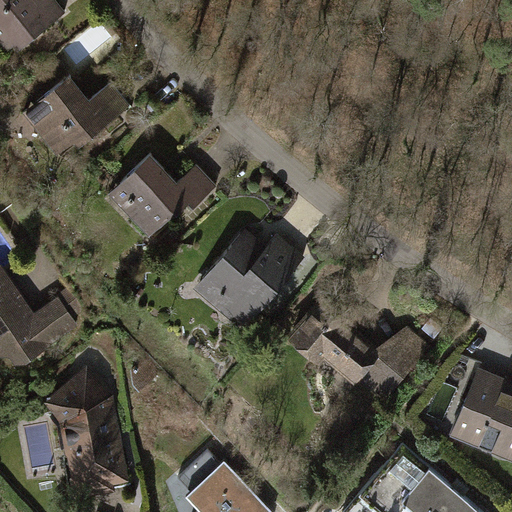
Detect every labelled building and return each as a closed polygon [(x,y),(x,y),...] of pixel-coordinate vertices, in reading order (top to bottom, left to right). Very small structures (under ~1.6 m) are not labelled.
[(62,12),(52,0),(0,0),(0,39),(11,53),(62,12)] [(90,100),(71,75),(24,110),(60,158),(129,107),(112,84),(90,100)] [(178,182),(152,153),(110,190),(152,237),(213,183),(197,165),(178,182)] [(265,248),(245,232),(196,292),(242,329),(301,257),(275,236),(265,248)] [(34,312),(2,264),(0,265),(0,362),(5,370),(74,324),(56,298),(34,312)] [(370,347),(318,303),(286,340),(317,367),(323,360),(378,407),(428,348),(394,319),(370,347)] [(113,382),(89,363),(44,402),(61,422),(71,491),(114,485),(113,477),(127,475),(122,444),(113,382)] [(511,382),(478,369),(452,435),(511,459),(511,382)] [(478,511),(402,447),(347,511),(478,511)] [(271,511),(275,509),(225,455),(186,492),(204,511),(271,511)]
